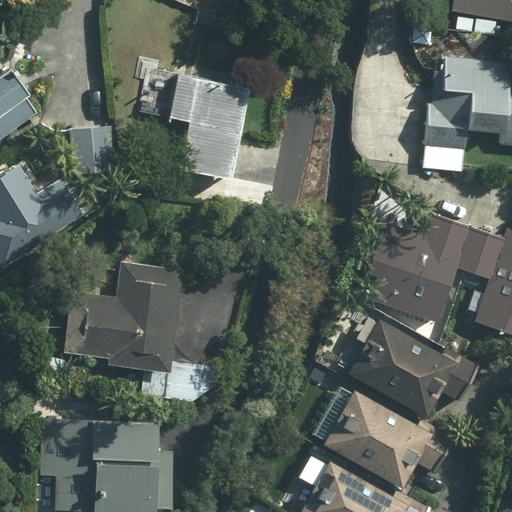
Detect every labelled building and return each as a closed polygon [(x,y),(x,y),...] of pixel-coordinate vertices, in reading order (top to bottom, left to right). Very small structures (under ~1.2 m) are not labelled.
[(511,0),(457,0),(457,4),(511,14),(511,0)] [(510,52),(443,49),(441,94),(424,93),(421,161),(465,164),(466,136),(511,138),(511,76),(509,76),(510,52)] [(0,134),(47,109),(21,62),(0,73),(0,134)] [(257,80),(202,69),(182,162),(237,174),(257,80)] [(119,178),(114,121),(76,124),(80,181),(119,178)] [(0,176),(0,211),(22,246),(84,207),(66,177),(44,191),(25,161),(0,176)] [(511,327),(511,231),(426,204),(418,228),(387,218),(363,292),(445,318),(462,264),(494,274),(480,318),(511,327)] [(74,349),(121,351),(121,358),(184,361),(190,257),(126,254),(124,296),(77,293),(74,349)] [(452,344),(448,350),(387,317),(357,371),(438,415),(451,392),(466,400),(487,363),(452,344)] [(425,411),(422,418),(361,385),(331,439),(412,483),(425,460),(440,468),(460,431),(425,411)] [(61,469),(61,507),(168,507),(167,413),(46,414),(46,469),(61,469)] [(401,483),(398,490),(337,457),(307,511),(309,511),(431,511),(437,503),(401,483)]
